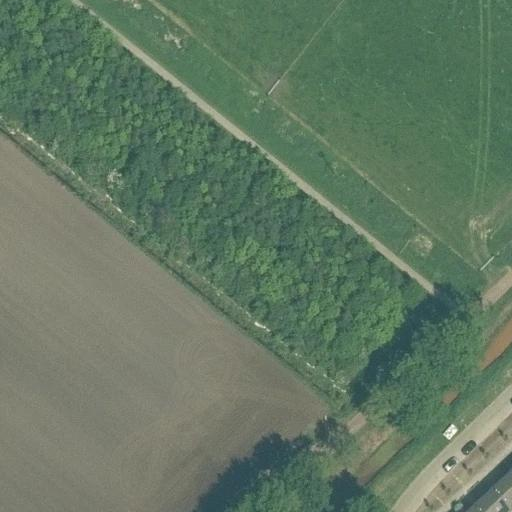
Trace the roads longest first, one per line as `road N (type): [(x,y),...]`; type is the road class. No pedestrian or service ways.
road 1 (residential): [(264,511),(468,321)]
road 2 (residential): [(404,511),(511,399)]
